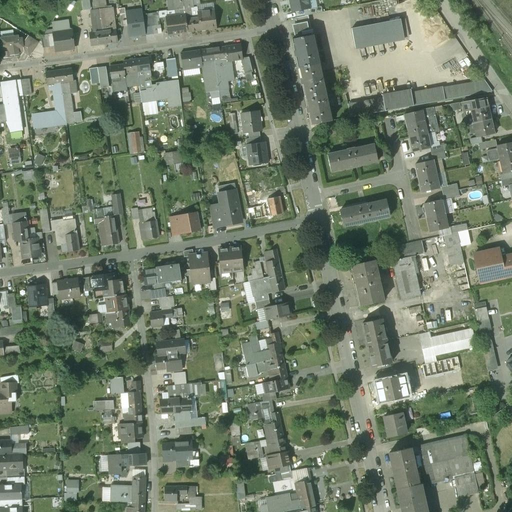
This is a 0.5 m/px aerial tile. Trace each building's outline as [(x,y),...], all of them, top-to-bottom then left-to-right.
[(89,0),(82,0),(84,9),(90,8),(89,0)] [(167,0),(169,12),(174,11),(175,16),(166,18),(168,34),(187,32),(182,0),(167,0)] [(192,0),(182,0),(187,32),(200,30),(198,18),(197,12),(198,12),(197,7),(193,7),(192,0)] [(307,0),(289,0),(292,13),(303,10),(309,9),(307,0)] [(105,8),(99,9),(104,44),(117,42),(112,7),(105,8)] [(309,9),(303,10),(305,16),(322,13),(321,7),(309,9)] [(96,27),(93,27),(93,28),(89,29),(92,46),(104,44),(99,9),(94,9),(91,10),(92,16),(94,16),(96,27)] [(142,9),(125,12),(129,40),(137,39),(137,36),(145,35),(143,15),(142,9)] [(198,12),(197,12),(198,18),(200,30),(216,28),(214,10),(198,12)] [(158,13),(143,15),(145,35),(161,33),(158,13)] [(308,16),(295,19),(296,26),(306,24),(308,31),(311,30),(308,16)] [(400,20),(352,29),(356,49),(404,40),(400,20)] [(296,26),(293,27),(296,37),(298,36),(299,38),(312,36),(312,34),(313,34),(312,30),(311,30),(308,31),(306,24),(296,26)] [(71,31),(53,33),(55,45),(56,51),(74,48),(71,31)] [(17,36),(1,38),(1,42),(0,41),(0,51),(2,51),(3,58),(11,57),(11,55),(18,54),(18,52),(23,51),(21,39),(18,39),(17,36)] [(38,42),(28,36),(25,41),(21,39),(23,51),(29,56),(38,42)] [(299,38),(292,40),(298,68),(318,65),(312,36),(299,38)] [(240,45),(212,49),(219,91),(228,89),(227,81),(233,80),(231,67),(232,67),(231,61),(241,60),(241,59),(242,58),(240,45)] [(212,49),(200,50),(202,63),(201,63),(202,68),(206,93),(211,92),(210,89),(218,88),(212,49)] [(200,50),(180,53),(183,71),(202,68),(201,63),(202,63),(200,50)] [(249,57),(242,58),(242,60),(241,60),(245,74),(252,72),(249,57)] [(148,58),(135,60),(139,86),(141,103),(170,99),(171,107),(179,106),(176,81),(156,83),(156,85),(151,86),(151,81),(148,58)] [(175,58),(165,60),(168,78),(177,77),(175,58)] [(135,60),(123,61),(123,65),(126,87),(139,86),(135,60)] [(123,65),(110,66),(113,92),(127,90),(126,87),(123,65)] [(318,65),(298,68),(310,125),(331,121),(318,65)] [(71,69),(58,71),(60,83),(66,83),(73,82),(71,69)] [(58,71),(45,73),(46,85),(48,85),(49,90),(53,90),(56,112),(32,115),(34,129),(66,124),(65,114),(62,94),(60,83),(58,71)] [(29,79),(20,80),(20,81),(22,95),(22,96),(31,94),(29,79)] [(20,81),(11,82),(13,97),(22,95),(20,81)] [(411,91),(382,96),(382,99),(347,106),(350,118),(445,101),(443,88),(412,94),(411,91)] [(487,99),(462,103),(464,114),(463,115),(465,126),(474,124),(491,120),(487,99)] [(259,111),(241,114),(243,134),(248,133),(259,132),(261,131),(259,111)] [(421,111),(405,115),(407,124),(406,124),(409,138),(427,134),(424,121),(423,121),(421,111)] [(491,120),(474,124),(477,138),(494,134),(491,120)] [(141,130),(129,132),(132,154),(144,152),(141,130)] [(427,134),(409,138),(413,152),(430,148),(427,134)] [(249,139),(246,139),(247,146),(261,144),(260,137),(249,139)] [(495,140),(478,144),(480,151),(497,147),(495,140)] [(261,144),(247,146),(250,165),(268,163),(265,143),(261,144)] [(511,143),(497,147),(497,149),(486,152),(489,163),(499,160),(511,157),(511,143)] [(374,145),(354,149),(346,151),(347,151),(327,155),(331,171),(348,168),(360,166),(360,165),(378,161),(374,145)] [(19,148),(8,149),(9,161),(20,160),(19,148)] [(167,153),(167,164),(184,163),(183,152),(167,153)] [(511,157),(499,160),(502,174),(511,173),(511,172),(511,157)] [(433,160),(415,164),(418,178),(436,174),(433,160)] [(502,174),(500,175),(502,181),(511,178),(511,176),(511,173),(502,174)] [(436,174),(418,178),(421,192),(439,188),(436,174)] [(511,178),(502,181),(503,187),(509,186),(511,184),(511,178)] [(246,194),(256,193),(254,181),(244,183),(246,194)] [(120,195),(112,196),(114,215),(123,214),(120,195)] [(280,197),(262,200),(263,206),(258,206),(260,218),(283,214),(280,197)] [(386,200),(369,204),(368,204),(357,206),(357,207),(339,211),(343,227),(362,223),(370,221),(390,217),(386,200)] [(441,200),(424,204),(427,218),(444,214),(441,200)] [(238,205),(225,207),(227,217),(222,218),(224,225),(241,222),(238,205)] [(258,206),(247,208),(249,220),(260,218),(258,206)] [(8,208),(1,209),(4,225),(10,224),(8,208)] [(101,209),(93,210),(95,224),(99,223),(103,223),(102,217),(101,209)] [(137,209),(131,210),(132,220),(139,219),(137,209)] [(26,213),(12,215),(16,241),(22,241),(30,239),(26,213)] [(197,213),(175,216),(176,219),(178,234),(200,231),(197,213)] [(47,214),(40,215),(43,232),(50,232),(47,214)] [(444,214),(427,218),(430,232),(447,228),(444,214)] [(114,215),(102,217),(103,223),(99,223),(101,238),(99,238),(100,242),(102,242),(103,247),(119,244),(114,215)] [(75,219),(63,220),(63,219),(50,221),(52,231),(55,231),(57,245),(61,245),(62,252),(71,251),(80,250),(75,219)] [(176,219),(169,220),(172,236),(178,234),(176,219)] [(155,220),(144,222),(144,223),(143,224),(144,228),(139,229),(141,240),(158,237),(155,220)] [(39,237),(30,239),(22,241),(24,258),(42,255),(39,237)] [(459,244),(445,247),(450,266),(464,263),(459,244)] [(241,248),(229,249),(232,272),(243,271),(241,248)] [(229,249),(218,250),(220,273),(232,272),(229,249)] [(473,255),(480,284),(511,276),(511,250),(503,253),(502,249),(473,255)] [(276,250),(263,252),(265,261),(254,263),(256,271),(252,272),(253,276),(248,277),(249,282),(281,275),(278,261),(278,260),(276,250)] [(193,255),(189,256),(189,257),(192,284),(209,283),(209,279),(206,254),(193,255)] [(414,256),(392,261),(396,278),(415,273),(418,273),(414,256)] [(374,261),(350,266),(359,307),(383,301),(374,261)] [(178,265),(155,268),(155,269),(143,270),(145,285),(154,284),(155,291),(163,289),(162,283),(171,281),(172,284),(180,282),(179,276),(180,276),(178,265)] [(415,273),(396,278),(401,300),(420,295),(415,273)] [(114,274),(92,277),(94,290),(103,289),(104,298),(106,298),(108,313),(128,310),(125,295),(124,295),(122,280),(115,281),(114,274)] [(281,275),(249,282),(253,297),(254,297),(267,294),(284,290),(281,275)] [(92,277),(83,278),(84,292),(94,290),(92,277)] [(77,279),(57,281),(57,282),(59,293),(59,299),(79,297),(77,279)] [(45,284),(28,286),(30,307),(47,305),(48,305),(47,299),(45,284)] [(155,291),(149,292),(151,300),(166,298),(165,289),(163,289),(155,291)] [(267,294),(254,297),(255,302),(268,299),(267,294)] [(268,299),(255,302),(257,311),(264,309),(264,308),(270,307),(268,299)] [(485,301),(473,304),(474,309),(486,307),(485,301)] [(270,307),(264,308),(264,309),(267,320),(290,316),(287,304),(270,307)] [(486,307),(474,309),(476,321),(488,318),(486,307)] [(108,313),(107,313),(109,328),(130,326),(128,310),(108,313)] [(161,312),(149,314),(151,328),(163,326),(163,319),(173,318),(172,310),(161,311),(161,312)] [(101,314),(90,315),(91,322),(102,321),(101,314)] [(382,319),(362,323),(367,345),(387,341),(382,319)] [(16,325),(0,328),(1,336),(17,333),(16,325)] [(431,337),(419,340),(423,358),(435,356),(476,346),(472,328),(431,337)] [(276,332),(269,334),(271,344),(266,345),(269,361),(282,358),(278,343),(279,343),(276,332)] [(429,332),(418,334),(419,340),(431,337),(429,332)] [(181,340),(156,343),(158,356),(179,354),(182,354),(181,340)] [(387,341),(367,345),(372,367),(391,363),(387,341)] [(490,350),(484,353),(488,371),(494,370),(490,350)] [(158,356),(155,357),(156,371),(166,369),(166,372),(181,371),(179,354),(158,356)] [(435,356),(423,358),(424,364),(436,361),(435,356)] [(424,364),(422,365),(424,377),(460,369),(457,357),(436,361),(424,364)] [(282,358),(269,361),(271,368),(267,369),(268,376),(285,373),(282,358)] [(184,372),(173,374),(174,385),(186,384),(184,372)] [(285,373),(268,376),(270,381),(262,383),(264,394),(274,392),(288,389),(285,373)] [(17,374),(0,377),(0,378),(1,383),(15,383),(19,383),(17,374)] [(403,375),(376,381),(381,402),(408,396),(403,375)] [(132,382),(132,388),(129,389),(129,392),(127,393),(129,408),(140,407),(139,392),(140,392),(139,382),(132,382)] [(15,383),(1,383),(1,392),(0,392),(0,413),(4,413),(3,406),(7,406),(7,402),(16,402),(15,383)] [(198,383),(167,387),(168,400),(187,398),(191,397),(199,397),(198,383)] [(264,394),(261,395),(263,402),(275,399),(274,392),(264,394)] [(168,400),(159,400),(160,414),(173,413),(173,414),(176,413),(176,421),(189,420),(189,419),(187,401),(191,400),(191,397),(187,398),(168,400)] [(476,397),(467,399),(471,415),(480,413),(476,397)] [(117,400),(96,400),(96,416),(116,417),(117,400)] [(140,407),(129,408),(129,417),(124,417),(125,423),(119,424),(120,438),(141,436),(140,422),(141,422),(140,407)] [(270,413),(272,423),(267,424),(270,439),(282,436),(279,422),(280,421),(278,411),(270,413)] [(402,413),(384,417),(388,437),(406,432),(402,413)] [(176,421),(173,422),(174,429),(205,425),(204,418),(189,419),(189,420),(176,421)] [(9,436),(9,440),(9,445),(18,444),(18,435),(28,434),(27,426),(8,428),(9,436)] [(429,426),(417,429),(419,436),(430,433),(429,426)] [(270,439),(266,440),(267,445),(264,445),(266,455),(285,451),(282,436),(270,439)] [(465,436),(417,447),(425,485),(454,479),(458,497),(477,493),(465,436)] [(9,440),(0,440),(0,454),(20,454),(26,453),(26,444),(18,444),(9,445),(9,440)] [(190,442),(174,443),(162,444),(163,458),(171,458),(171,462),(175,462),(175,461),(185,461),(185,459),(184,450),(190,450),(190,442)] [(139,443),(127,444),(128,455),(140,454),(139,443)] [(411,448),(389,453),(397,489),(419,484),(411,448)] [(285,451),(266,455),(269,469),(273,469),(289,466),(290,465),(286,451),(285,451)] [(20,454),(0,454),(0,467),(3,468),(3,470),(6,470),(19,470),(19,469),(19,465),(21,465),(20,454)] [(128,455),(108,456),(108,475),(120,475),(119,467),(145,466),(145,454),(140,454),(128,455)] [(185,461),(175,461),(175,462),(175,468),(188,468),(188,459),(185,459),(185,461)] [(289,466),(273,469),(274,475),(290,471),(289,466)] [(19,470),(6,470),(6,478),(24,477),(24,469),(19,469),(19,470)] [(25,484),(24,477),(6,478),(7,485),(21,485),(25,484)] [(132,478),(132,488),(110,487),(110,502),(131,503),(144,504),(145,479),(132,478)] [(69,479),(68,491),(82,491),(82,479),(69,479)] [(246,481),(238,482),(240,499),(249,498),(246,481)] [(310,481),(302,483),(305,493),(299,494),(303,508),(315,506),(311,492),(312,491),(310,481)] [(419,484),(397,489),(401,511),(427,511),(424,495),(421,495),(419,484)] [(7,485),(0,485),(0,500),(12,500),(22,499),(21,485),(7,485)] [(176,486),(176,487),(164,487),(164,501),(177,501),(177,495),(186,494),(186,486),(176,486)] [(194,494),(194,486),(186,486),(186,494),(194,494)] [(22,499),(12,500),(12,508),(22,507),(22,506),(22,499)] [(0,508),(12,508),(12,500),(0,500),(0,508)] [(143,511),(144,504),(131,503),(131,508),(127,507),(126,511),(143,511)]
